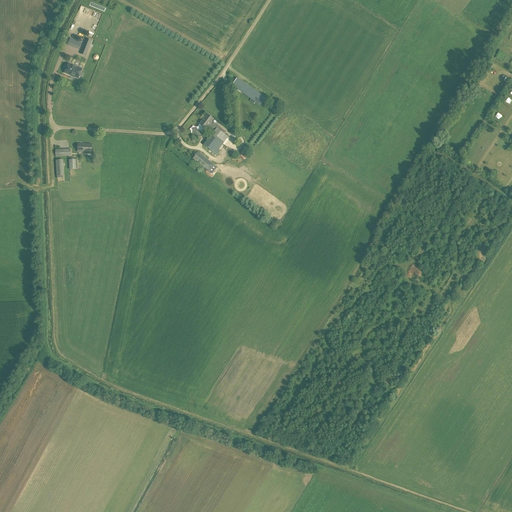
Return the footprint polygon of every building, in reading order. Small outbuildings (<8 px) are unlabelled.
[(79,49),(81,43),(70,39),(68,44),(79,49)] [(86,56),(92,41),(86,39),(80,54),(86,56)] [(67,69),(80,74),(82,69),(69,64),(67,69)] [(78,78),(80,74),(67,69),(65,73),(78,78)] [(251,90),(236,79),(232,85),(252,99),(251,100),(254,102),(255,101),(261,105),(266,98),(252,89),(251,90)] [(196,127),(192,132),(200,137),(203,133),(204,133),(209,126),(215,130),(217,128),(218,126),(214,123),(213,124),(211,123),(214,119),(207,114),(199,124),(200,124),(197,128),(196,127)] [(217,128),(215,130),(204,145),(212,151),(226,135),(224,134),(225,132),(222,129),(221,131),(217,128)] [(92,152),(92,144),(78,144),(78,152),(92,152)] [(245,159),(251,150),(250,149),(248,153),(246,152),(245,153),(242,151),(239,155),(245,159)] [(209,172),(215,165),(198,152),(192,158),(209,172)] [(63,178),(63,175),(64,175),(63,160),(56,160),(57,176),(57,178),(63,178)]
